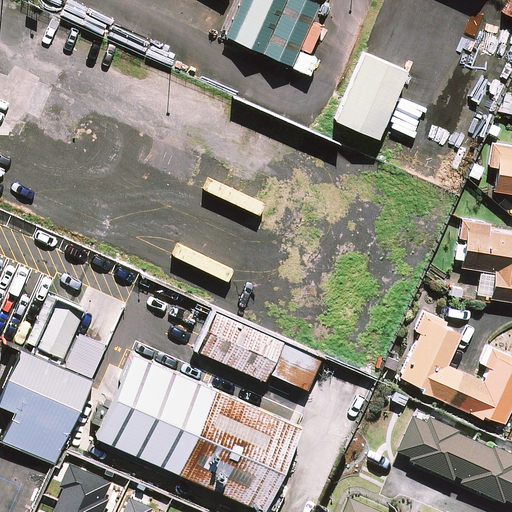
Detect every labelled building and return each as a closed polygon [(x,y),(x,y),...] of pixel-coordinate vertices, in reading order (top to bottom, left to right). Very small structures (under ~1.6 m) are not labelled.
[(314,0),(234,0),(226,19),(292,49),(314,0)] [(410,57),(361,35),(329,106),(378,128),(410,57)] [(55,179),(173,231),(198,177),(79,124),(55,179)] [(511,147),(493,145),(490,165),(497,166),(494,190),(511,192),(511,147)] [(55,179),(0,154),(0,196),(157,267),(173,231),(55,179)] [(465,244),(457,242),(455,258),(463,259),(462,266),(456,265),(452,291),(511,300),(511,233),(489,229),(490,224),(462,220),(460,236),(466,237),(465,244)] [(278,282),(221,258),(205,294),(263,319),(278,282)] [(324,347),(208,295),(193,329),(309,380),(324,347)] [(83,309),(59,299),(39,344),(64,354),(83,309)] [(422,386),(421,389),(482,417),(483,414),(504,423),(511,405),(511,360),(495,353),(482,380),(447,364),(461,332),(423,315),(417,327),(422,330),(401,376),(422,386)] [(99,373),(20,337),(0,380),(0,394),(75,428),(99,373)] [(302,416),(132,340),(97,419),(266,494),(302,416)] [(511,456),(471,438),(473,434),(412,406),(392,451),(452,478),(454,474),(460,477),(459,480),(505,501),(506,498),(511,500),(511,456)] [(92,511),(100,494),(80,486),(68,511),(92,511)] [(373,511),(349,501),(344,511),(373,511)]
